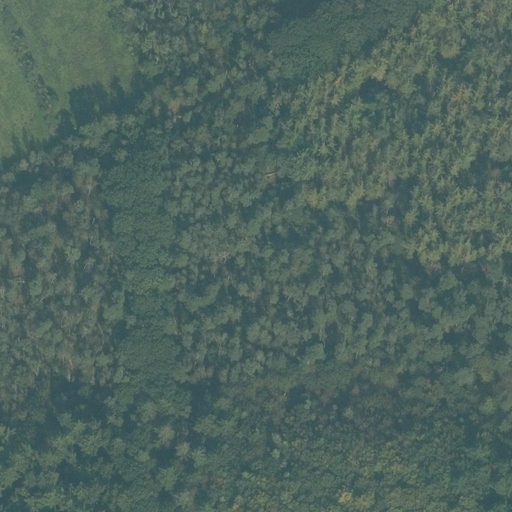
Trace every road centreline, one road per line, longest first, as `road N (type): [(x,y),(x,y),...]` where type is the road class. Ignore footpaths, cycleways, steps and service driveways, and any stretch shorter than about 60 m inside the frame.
road 1 (track): [(130,405),(511,365)]
road 2 (track): [(275,68),(403,0)]
road 3 (track): [(130,405),(0,418)]
